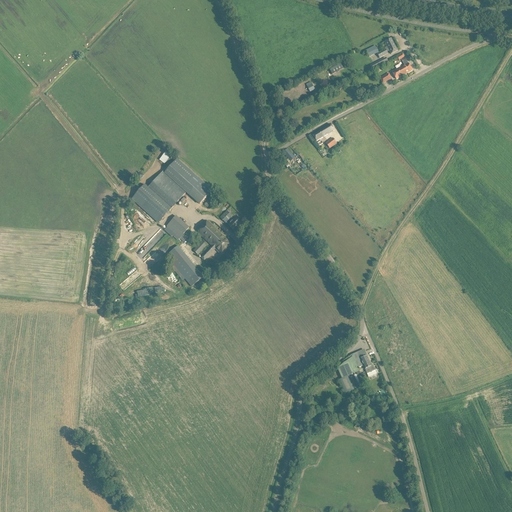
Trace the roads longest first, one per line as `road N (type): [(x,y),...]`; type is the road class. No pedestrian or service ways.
road 1 (track): [(358,311),(388,244),(511,51)]
road 2 (unclassified): [(266,175),(265,157),(490,33),(511,35)]
road 3 (unclassified): [(273,511),(301,393),(364,328)]
road 4 (unclassified): [(428,511),(405,425),(364,328)]
road 5 (unclassified): [(364,328),(349,288),(266,175)]
